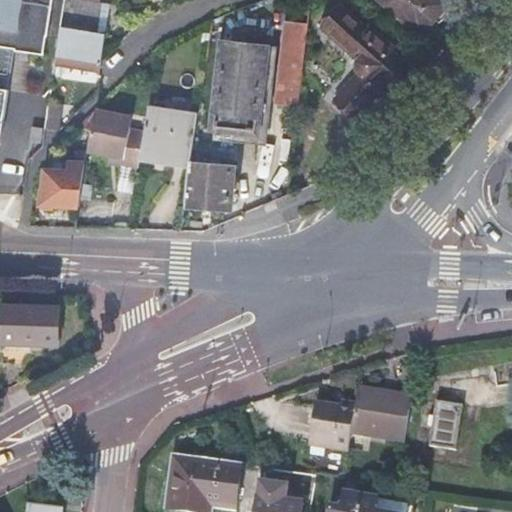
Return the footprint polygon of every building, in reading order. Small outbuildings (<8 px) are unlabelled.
[(0,0),(0,143),(1,144),(17,49),(20,31),(49,35),(54,0),(0,0)] [(66,0),(62,27),(99,33),(101,19),(104,4),(77,0),(66,0)] [(381,0),(420,35),(434,20),(447,5),(442,0),(381,0)] [(368,28),(342,4),(322,26),(359,59),(358,62),(357,76),(336,99),(357,118),(382,91),(406,64),(394,51),(397,48),(371,25),(368,28)] [(300,102),(309,24),(285,21),(275,99),(300,102)] [(101,71),(102,62),(106,35),(99,33),(62,27),(56,64),(79,68),(101,71)] [(46,54),(49,35),(20,31),(17,49),(46,54)] [(228,49),(217,128),(220,128),(256,133),(267,55),(228,49)] [(58,132),(60,120),(63,103),(51,101),(46,131),(58,132)] [(63,103),(60,120),(67,121),(70,104),(63,103)] [(199,116),(150,109),(146,132),(142,159),(167,163),(191,167),(197,125),(199,116)] [(132,167),(141,168),(142,159),(146,132),(131,130),(133,118),(96,112),(89,153),(110,157),(124,159),(123,165),(132,167)] [(91,134),(94,116),(92,114),(79,127),(91,134)] [(44,130),(34,129),(32,143),(42,145),(44,130)] [(80,152),(78,166),(86,168),(88,153),(80,152)] [(124,159),(110,157),(109,163),(123,165),(124,159)] [(56,163),(45,171),(67,174),(68,165),(56,163)] [(49,206),(79,207),(86,168),(78,166),(68,165),(67,174),(45,171),(43,205),(49,206)] [(216,169),(191,167),(187,205),(209,207),(230,209),(234,171),(216,169)] [(3,306),(1,344),(59,346),(60,308),(3,306)] [(414,394),(360,386),(357,405),(352,434),(406,443),(414,394)] [(439,401),(432,446),(457,450),(464,405),(439,401)] [(352,434),(357,405),(342,402),(341,407),(315,403),(308,457),(347,463),(352,434)] [(242,467),(228,465),(173,458),(166,511),(174,511),(212,511),(213,509),(236,511),(242,467)] [(290,497),(292,482),(256,478),(251,511),(309,511),(311,499),(290,497)] [(344,495),(341,511),(407,511),(409,506),(344,495)]
